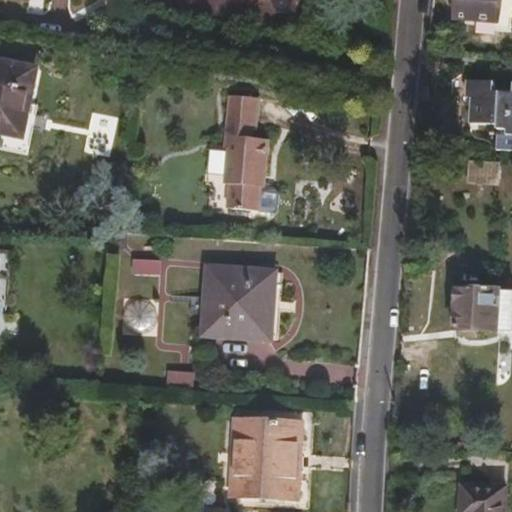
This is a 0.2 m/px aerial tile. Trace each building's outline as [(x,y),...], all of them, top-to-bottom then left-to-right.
[(500,26),(502,0),(456,0),(454,22),(500,26)] [(511,27),(511,24),(511,0),(502,0),(500,26),(511,27)] [(24,135),(35,68),(0,62),(0,130),(5,131),(24,135)] [(511,84),(464,81),(463,100),(468,100),(467,125),(489,128),(487,150),(511,152),(511,84)] [(267,190),(270,143),(254,141),(254,130),(260,130),(261,102),(228,98),(224,150),(229,151),(225,187),(230,188),(228,210),(260,213),(262,190),(267,190)] [(133,258),(133,274),(163,273),(162,256),(133,258)] [(272,341),(276,275),(210,271),(205,337),(272,341)] [(508,335),(511,294),(457,290),(453,331),(508,335)] [(125,334),(155,336),(157,300),(127,298),(125,334)] [(168,370),(168,385),(195,386),(196,371),(168,370)] [(299,510),(306,425),(241,420),(232,504),(299,510)] [(502,511),(504,489),(460,487),(459,511),(502,511)]
